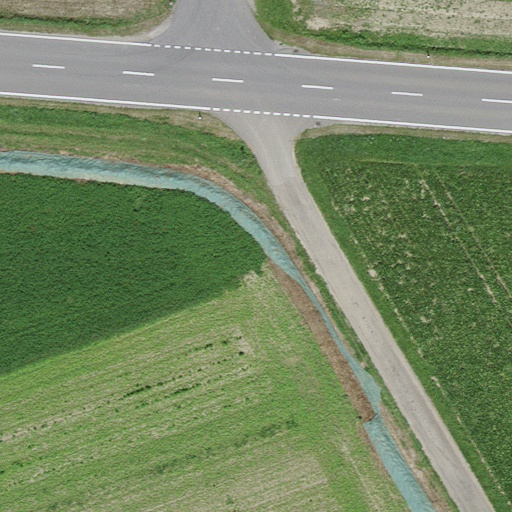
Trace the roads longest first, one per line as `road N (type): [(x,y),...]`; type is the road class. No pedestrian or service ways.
road 1 (track): [(209,0),(240,82),(491,511)]
road 2 (tertiary): [(0,63),(511,103)]
